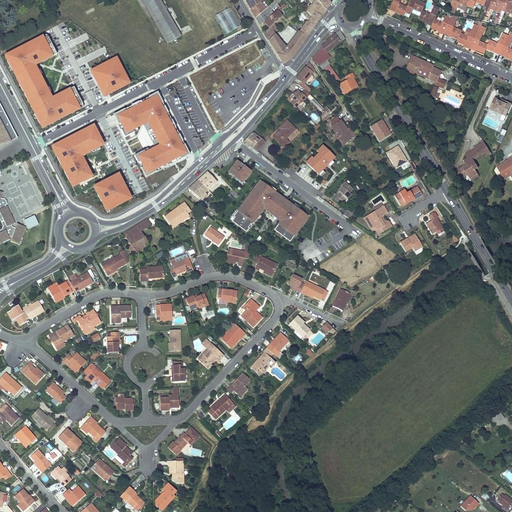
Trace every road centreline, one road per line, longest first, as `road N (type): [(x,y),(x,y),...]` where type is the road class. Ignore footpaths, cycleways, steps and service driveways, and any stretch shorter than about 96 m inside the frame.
road 1 (residential): [(30,143),(258,29)]
road 2 (secondary): [(446,190),(352,26)]
road 3 (residential): [(278,302),(270,322),(186,414),(145,421)]
road 4 (residential): [(368,15),(511,78)]
road 5 (residential): [(145,421),(108,417),(24,340)]
road 6 (residential): [(230,138),(350,227)]
road 7 (residential): [(140,293),(224,273),(278,302)]
road 8 (residential): [(24,340),(96,294),(140,293)]
road 9 (secondary): [(511,299),(446,190)]
